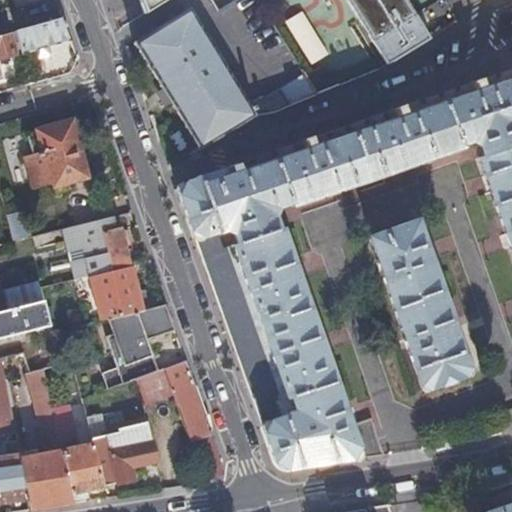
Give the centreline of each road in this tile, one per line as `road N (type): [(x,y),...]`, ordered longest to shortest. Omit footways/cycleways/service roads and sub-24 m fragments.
road 1 (residential): [(261,497),(105,75)]
road 2 (residential): [(511,455),(277,494)]
